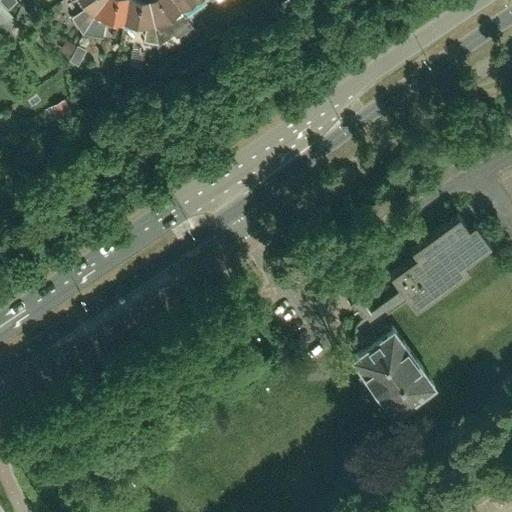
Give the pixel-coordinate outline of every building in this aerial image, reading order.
[(14,0),(0,0),(0,2),(7,11),(17,2),(14,0)] [(93,16),(102,0),(76,0),(82,9),(86,6),(93,16)] [(123,26),(127,0),(102,0),(93,16),(82,32),(102,35),(104,22),(123,26)] [(155,27),(148,0),(127,0),(123,26),(142,29),(143,25),(155,27)] [(183,12),(174,0),(148,0),(155,27),(165,20),(167,23),(183,12)] [(174,0),(183,12),(200,0),(174,0)] [(285,0),(279,4),(284,12),(288,17),(306,5),(302,0),(285,0)] [(0,37),(1,38),(17,22),(0,3),(0,37)] [(65,40),(59,51),(68,57),(74,46),(65,40)] [(66,105),(52,112),(58,123),(72,116),(66,105)] [(0,145),(9,142),(3,126),(0,126),(0,145)] [(433,381),(392,325),(389,327),(379,315),(406,295),(415,307),(468,267),(463,261),(489,242),(474,221),(467,226),(458,213),(411,248),(416,254),(390,273),(401,288),(370,310),(364,302),(357,307),(363,316),(360,318),(356,323),(355,331),(357,337),(364,346),(351,355),(363,371),(358,374),(376,399),(381,396),(392,411),(433,381)]
